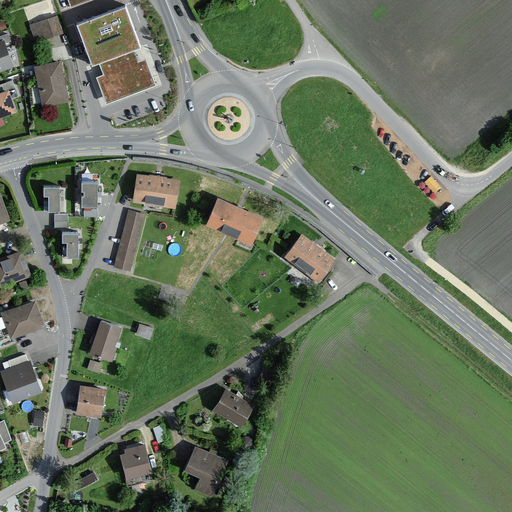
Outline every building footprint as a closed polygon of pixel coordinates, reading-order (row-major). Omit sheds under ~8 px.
[(127,5),(79,23),(93,63),(100,61),(134,48),(142,45),(127,5)] [(28,25),(34,43),(62,33),(56,16),(28,25)] [(13,43),(9,33),(0,36),(0,72),(16,66),(8,45),(13,43)] [(134,48),(100,61),(105,75),(98,78),(107,103),(156,85),(146,59),(139,62),(134,48)] [(65,78),(61,59),(35,65),(44,107),(69,102),(66,84),(70,83),(68,77),(65,78)] [(0,85),(0,118),(19,112),(14,100),(22,97),(16,80),(0,85)] [(179,182),(137,175),(133,200),(175,207),(179,182)] [(98,183),(83,183),(83,207),(99,207),(98,183)] [(61,188),(46,188),(46,197),(50,197),(50,211),(61,211),(61,188)] [(1,195),(0,194),(0,223),(10,220),(1,195)] [(263,219),(218,199),(207,226),(251,245),(263,219)] [(130,271),(144,214),(128,210),(114,267),(130,271)] [(55,211),(55,226),(68,227),(69,212),(55,211)] [(80,231),(64,231),(64,241),(69,241),(69,256),(80,256),(80,231)] [(336,260),(302,234),(284,258),(319,283),(336,260)] [(17,252),(0,258),(0,286),(27,277),(17,252)] [(34,301),(0,313),(9,339),(44,326),(34,301)] [(111,362),(122,327),(101,321),(90,355),(111,362)] [(151,329),(140,325),(137,334),(148,338),(151,329)] [(88,366),(101,371),(104,361),(92,356),(88,366)] [(29,361),(0,371),(11,402),(40,393),(29,361)] [(102,418),(106,388),(79,385),(76,415),(102,418)] [(254,406),(227,390),(214,411),(242,427),(254,406)] [(36,409),(33,421),(42,424),(46,411),(36,409)] [(0,449),(0,450),(0,449),(0,445),(10,440),(1,421),(0,422),(0,449)] [(152,473),(145,446),(120,453),(127,480),(152,473)] [(228,460),(195,446),(184,472),(200,479),(195,490),(212,498),(228,460)]
